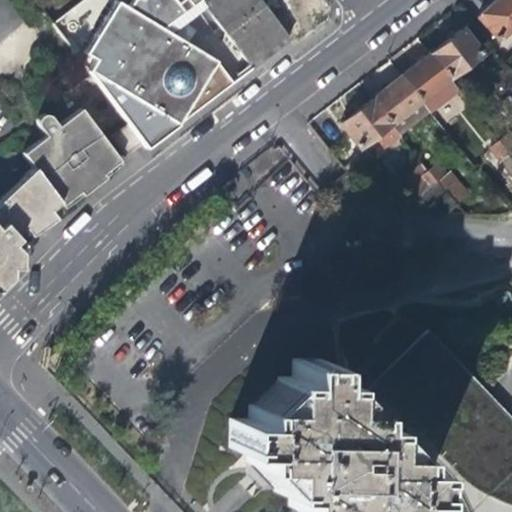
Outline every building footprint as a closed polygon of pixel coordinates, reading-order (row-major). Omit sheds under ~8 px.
[(170,17),(191,0),(151,0),(137,12),(145,23),(142,25),(148,34),(143,38),(150,47),(196,108),(211,98),(223,88),(199,58),(200,57),(170,17)] [(191,0),(231,50),(235,47),(197,0),(191,0)] [(197,0),(235,47),(231,50),(230,51),(246,71),(285,41),(270,22),(253,0),(197,0)] [(273,8),(278,14),(300,42),(316,29),(327,20),(330,10),(321,0),(275,0),(278,4),(273,8)] [(497,39),(511,25),(511,0),(493,0),(490,3),(476,16),(497,39)] [(278,14),(270,22),(285,41),(291,49),(300,42),(278,14)] [(449,41),(431,55),(449,80),(480,57),(462,32),(449,41)] [(110,106),(124,125),(139,144),(143,150),(173,126),(196,108),(150,47),(140,54),(166,88),(133,113),(121,97),(110,106)] [(416,66),(401,77),(420,102),(430,115),(458,92),(449,80),(431,55),(416,66)] [(511,92),(511,82),(506,74),(502,68),(491,75),(506,96),(511,92)] [(387,87),(372,99),(391,123),(420,102),(401,77),(387,87)] [(359,147),(369,139),(391,123),(372,99),(352,113),(341,122),(359,147)] [(402,137),(430,115),(420,102),(391,123),(402,137)] [(39,204),(39,205),(40,205),(42,206),(45,206),(54,200),(57,204),(115,161),(77,109),(52,127),(47,119),(43,116),(39,116),(36,117),(34,119),(33,121),(33,125),(34,127),(41,135),(18,152),(29,166),(21,173),(21,174),(21,175),(21,176),(21,177),(21,178),(21,179),(22,179),(39,204)] [(404,139),(402,137),(391,123),(369,139),(382,156),(404,139)] [(505,139),(497,145),(504,154),(511,148),(505,139)] [(491,149),(496,156),(504,154),(497,145),(491,149)] [(442,175),(440,172),(435,165),(429,171),(432,174),(436,179),(440,176),(442,175)] [(429,171),(420,178),(421,179),(427,186),(436,179),(432,174),(429,171)] [(0,193),(0,231),(4,235),(10,230),(11,232),(17,228),(23,235),(40,223),(48,217),(39,205),(39,204),(22,179),(21,179),(21,178),(21,177),(21,176),(21,175),(21,174),(21,173),(10,184),(0,193)] [(444,179),(440,176),(436,179),(439,184),(458,208),(468,201),(448,177),(444,179)] [(410,206),(439,184),(436,179),(427,186),(421,179),(400,194),(410,206)] [(17,238),(11,232),(10,230),(4,235),(0,231),(0,281),(3,278),(3,269),(12,269),(19,262),(2,244),(8,239),(11,243),(17,238)] [(359,404),(345,404),(331,404),(332,377),(316,376),(316,359),(288,357),(288,375),(274,375),(273,402),(244,402),(244,417),(226,416),(226,446),(243,447),(243,461),(271,462),(270,491),(284,491),(283,506),(314,506),(313,511),(371,511),(372,507),(400,508),(400,494),(417,495),(418,466),(401,466),(401,451),(373,450),(374,420),(359,420),(359,404)] [(92,421),(104,434),(122,416),(110,404),(92,421)]
